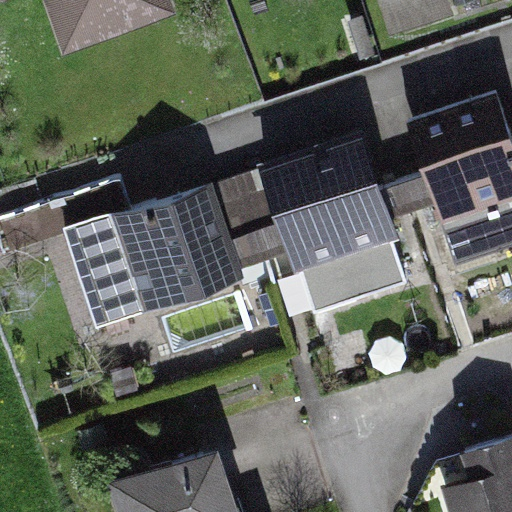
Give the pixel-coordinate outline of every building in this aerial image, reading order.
[(174,0),(67,0),(83,45),(179,12),(174,0)] [(384,0),(390,18),(451,0),(384,0)] [(511,149),(494,96),(411,125),(457,260),(511,241),(511,149)] [(270,167),(372,134),(363,108),(262,142),(270,167)] [(358,143),(268,172),(314,309),(404,279),(358,143)] [(70,232),(98,323),(239,278),(211,188),(70,232)] [(511,511),(511,439),(468,454),(477,481),(447,491),(454,511),(511,511)] [(235,511),(217,451),(117,481),(126,511),(235,511)]
